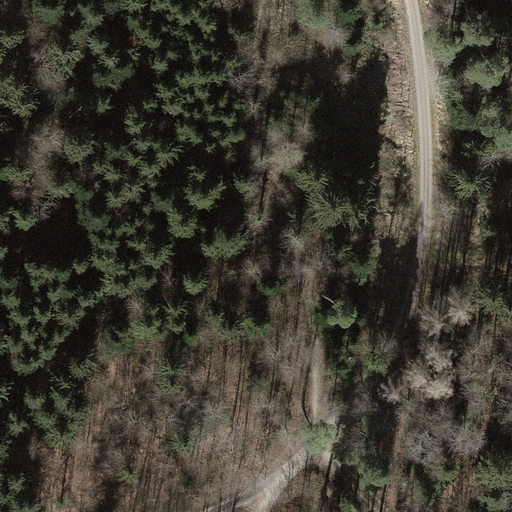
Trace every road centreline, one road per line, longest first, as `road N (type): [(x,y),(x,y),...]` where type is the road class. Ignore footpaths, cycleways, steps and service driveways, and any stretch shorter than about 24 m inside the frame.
road 1 (track): [(412,0),(427,117),(421,267),(398,336),(313,442)]
road 2 (track): [(415,292),(511,197)]
